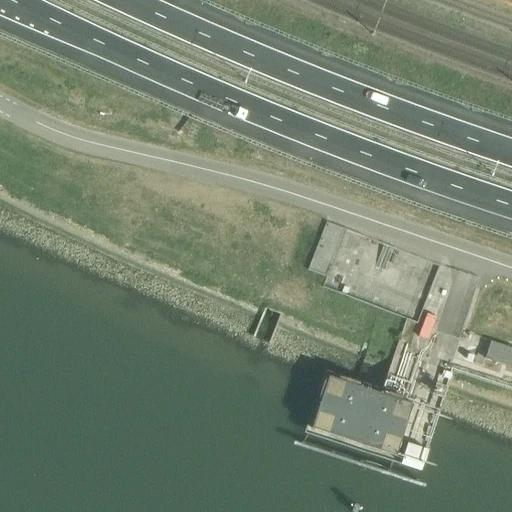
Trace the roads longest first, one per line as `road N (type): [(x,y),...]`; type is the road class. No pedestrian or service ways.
road 1 (motorway): [(9,0),(308,134),(511,207)]
road 2 (unclassified): [(511,269),(253,182),(61,134),(0,104)]
road 3 (motorway): [(511,158),(313,86),(116,0)]
